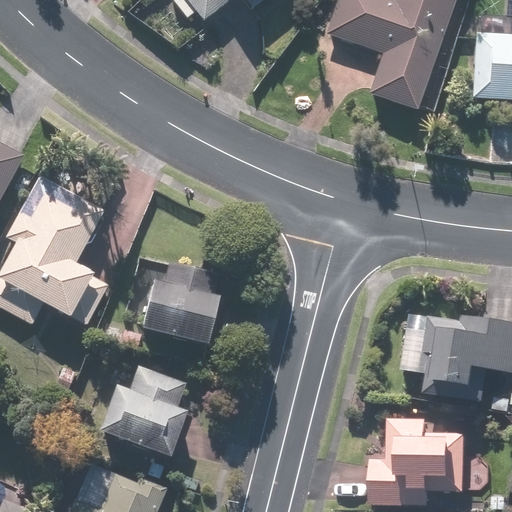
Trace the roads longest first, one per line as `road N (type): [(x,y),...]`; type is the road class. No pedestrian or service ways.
road 1 (residential): [(7,0),(195,142),(344,203)]
road 2 (residential): [(267,511),(344,203)]
road 3 (residential): [(344,203),(511,229)]
